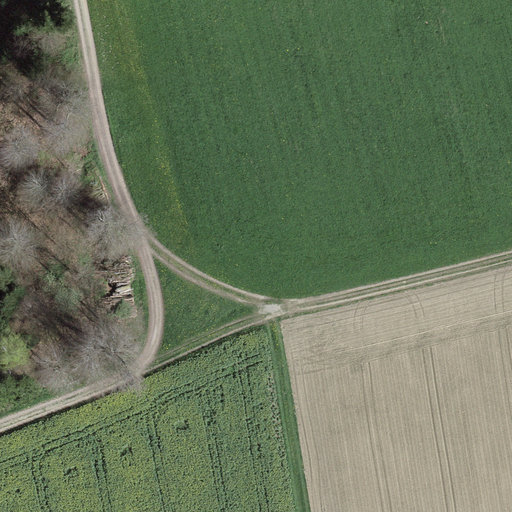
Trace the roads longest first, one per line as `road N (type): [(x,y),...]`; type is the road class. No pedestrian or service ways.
road 1 (track): [(137,372),(290,305),(511,254)]
road 2 (track): [(137,372),(156,319),(80,0)]
road 3 (track): [(135,230),(188,272),(290,305)]
road 4 (track): [(0,429),(137,372)]
